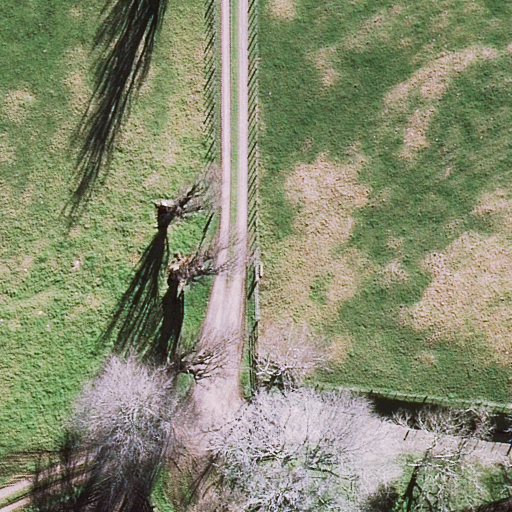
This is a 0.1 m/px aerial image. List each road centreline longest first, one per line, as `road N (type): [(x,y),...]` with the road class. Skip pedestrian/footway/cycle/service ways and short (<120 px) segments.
road 1 (track): [(241,0),(236,420)]
road 2 (track): [(511,450),(236,420)]
road 3 (track): [(236,420),(13,511)]
